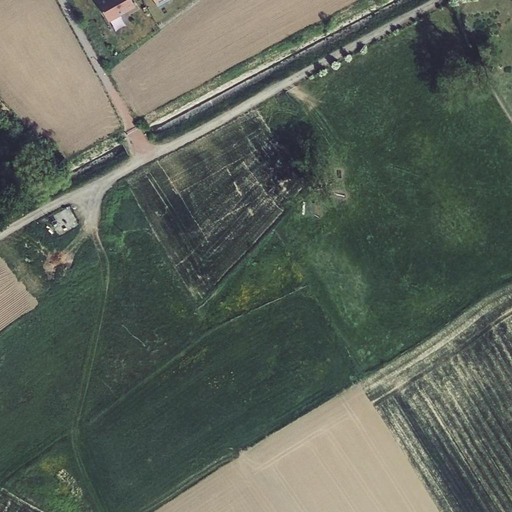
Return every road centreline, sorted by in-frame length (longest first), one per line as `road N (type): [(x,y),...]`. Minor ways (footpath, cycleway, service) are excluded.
road 1 (track): [(448,0),(0,235)]
road 2 (unclassified): [(146,155),(66,0)]
